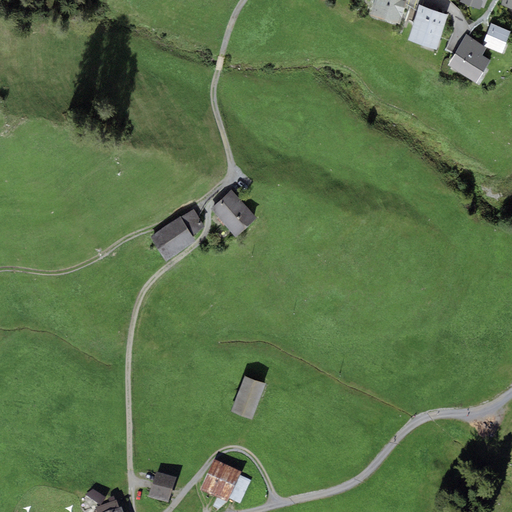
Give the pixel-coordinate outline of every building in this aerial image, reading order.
[(400,25),(406,0),(371,0),(371,2),(374,3),(370,17),(400,25)] [(487,0),(460,0),(460,3),(480,11),(482,6),(485,7),(487,0)] [(511,9),(511,0),(502,0),(501,7),(511,9)] [(436,50),(448,15),(420,5),(408,41),(436,50)] [(511,31),(491,23),(483,45),(502,54),(511,31)] [(477,83),(490,60),(482,56),(486,48),(466,34),(461,44),(447,67),(477,83)] [(257,218),(232,190),(212,209),(237,236),(257,218)] [(192,209),(179,218),(192,236),(205,227),(192,209)] [(150,237),(166,262),(196,242),(192,236),(179,218),(150,237)] [(252,420),(266,384),(245,376),(231,412),(252,420)] [(239,475),(241,471),(214,459),(200,490),(227,502),(229,498),(239,475)] [(168,501),(176,477),(156,471),(148,495),(168,501)] [(239,475),(229,498),(240,503),(250,480),(239,475)] [(100,504),(104,498),(93,488),(85,494),(100,504)] [(96,507),(97,511),(106,511),(119,508),(117,500),(96,507)]
